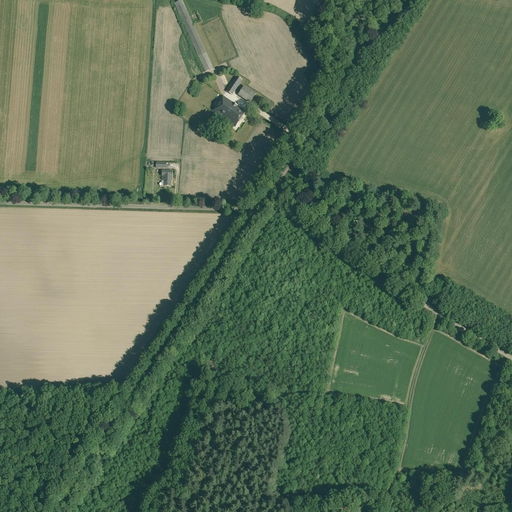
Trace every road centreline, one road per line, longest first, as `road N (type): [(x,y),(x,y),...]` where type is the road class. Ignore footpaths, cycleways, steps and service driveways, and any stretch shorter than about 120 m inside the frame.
road 1 (secondary): [(54,511),(258,211)]
road 2 (unclassified): [(511,359),(270,187)]
road 3 (unclassified): [(258,211),(0,202)]
road 4 (secondary): [(270,187),(337,91),(368,0)]
